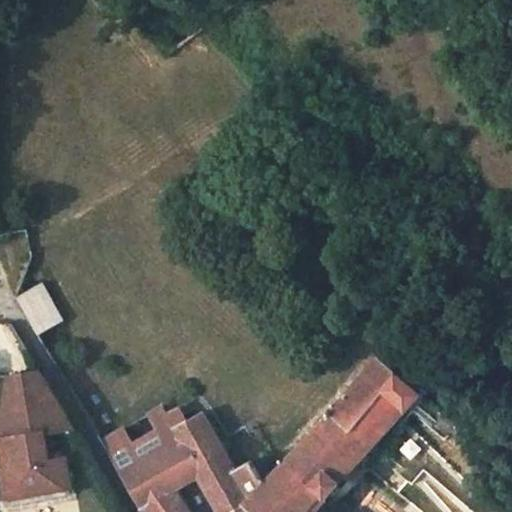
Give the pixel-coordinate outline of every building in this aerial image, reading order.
[(36,333),(62,318),(42,285),(17,299),(36,333)] [(69,330),(62,318),(36,333),(44,345),(69,330)] [(185,419),(172,425),(181,440),(142,463),(121,476),(138,505),(144,511),(312,511),(308,508),(323,492),(327,496),(347,473),(357,482),(382,453),(372,444),(419,391),(375,354),(333,407),(255,490),(245,485),(202,409),(185,419)] [(72,424),(39,369),(10,375),(0,436),(0,439),(2,439),(7,467),(2,468),(8,503),(73,489),(66,455),(49,459),(43,430),(72,424)] [(145,413),(154,430),(169,420),(165,413),(160,405),(145,413)] [(165,413),(169,420),(172,425),(185,419),(177,406),(165,413)] [(131,444),(142,462),(142,463),(181,440),(172,425),(169,420),(154,430),(131,444)] [(131,444),(120,427),(99,439),(121,476),(142,463),(142,462),(131,444)]
